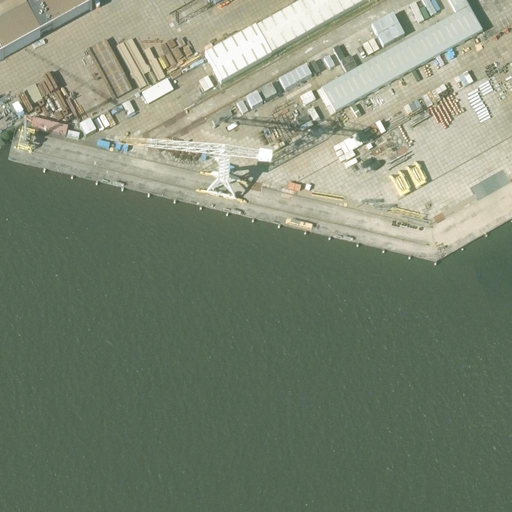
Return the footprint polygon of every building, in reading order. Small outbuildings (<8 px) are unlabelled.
[(0,0),(0,61),(2,60),(92,11),(85,0),(0,0)] [(369,2),(372,0),(308,0),(256,30),(255,28),(204,57),(220,85),(271,57),(271,56),(368,1),(369,2)] [(462,0),(446,0),(455,16),(321,90),(334,115),(481,33),(462,0)] [(420,0),(398,12),(410,33),(431,22),(420,0)] [(395,16),(373,25),(382,47),(403,38),(395,16)] [(369,28),(358,33),(368,56),(379,51),(369,28)] [(132,83),(117,56),(83,72),(96,99),(132,83)] [(345,73),(356,67),(351,57),(340,62),(345,73)] [(285,91),(311,76),(306,67),(280,81),(285,91)] [(142,93),(148,104),(174,91),(168,80),(142,93)] [(277,96),(272,85),(260,91),(266,101),(277,96)] [(60,86),(45,94),(55,113),(69,106),(60,86)] [(251,109),(262,104),(257,94),(246,99),(251,109)] [(219,135),(231,131),(227,121),(215,125),(219,135)] [(96,132),(91,122),(81,127),(86,137),(96,132)] [(451,127),(451,216),(511,180),(511,161),(509,163),(502,163),(505,165),(501,172),(498,167),(494,167),(495,165),(489,155),(490,153),(486,146),(477,141),(476,140),(472,138),(472,132),(467,132),(469,127),(451,127)]
